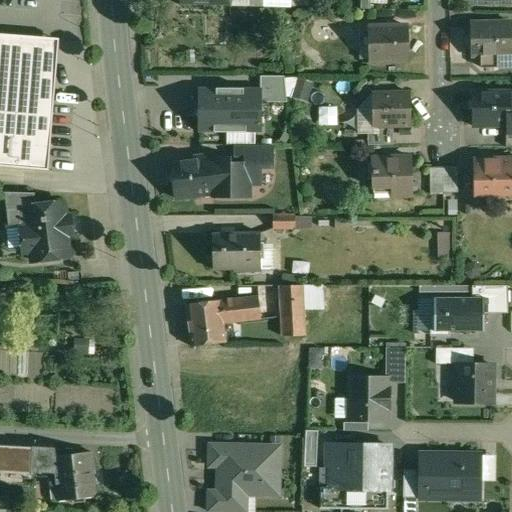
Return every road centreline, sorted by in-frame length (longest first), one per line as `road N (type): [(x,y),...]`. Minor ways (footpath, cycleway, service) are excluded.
road 1 (secondary): [(163,445),(111,0)]
road 2 (residential): [(439,0),(443,167)]
road 3 (residential): [(163,445),(0,435)]
